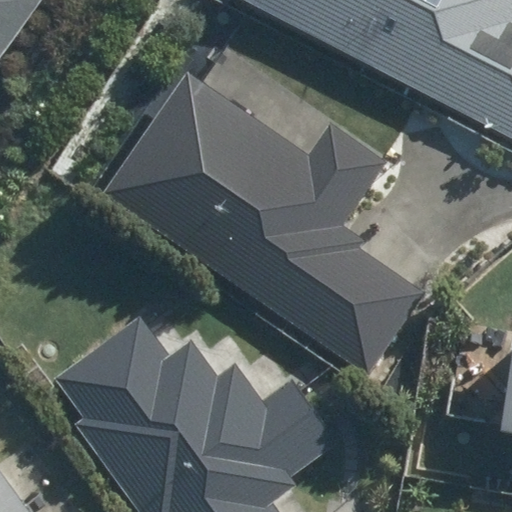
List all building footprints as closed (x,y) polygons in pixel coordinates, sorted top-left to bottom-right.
[(0,0),(0,57),(5,61),(47,0),(46,0),(0,0)] [(511,0),(240,0),(237,7),(511,146),(511,0)] [(185,76),(105,196),(370,371),(423,290),(350,241),(398,169),(332,125),(310,159),(185,76)] [(49,394),(76,427),(144,511),(271,511),(267,506),(341,446),(291,384),(263,406),(232,368),(220,378),(195,347),(170,367),(136,325),(49,394)] [(28,506),(0,465),(0,511),(66,511),(51,490),(28,506)]
